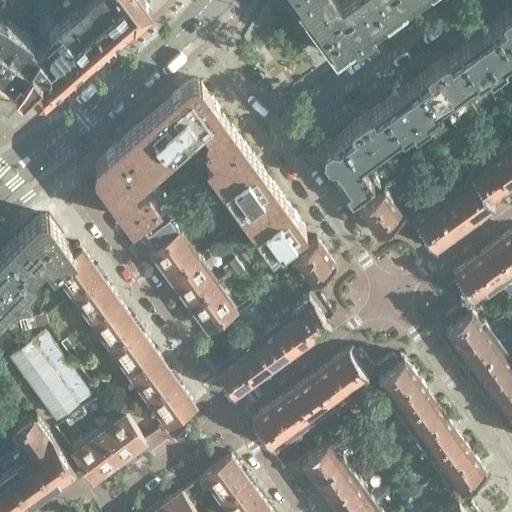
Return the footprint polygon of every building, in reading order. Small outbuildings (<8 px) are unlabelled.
[(128,21),(109,0),(88,0),(81,6),(109,38),(128,21)] [(149,3),(146,0),(109,0),(128,21),(131,18),(133,20),(150,5),(149,3)] [(387,16),(376,0),(340,0),(341,0),(340,0),(295,0),(304,12),(303,13),(309,21),(310,20),(335,54),(357,38),(358,40),(369,31),(373,28),(372,27),(387,16)] [(376,0),(387,16),(403,4),(403,5),(409,0),(376,0)] [(511,48),(511,2),(502,10),(503,12),(492,20),(511,48)] [(109,38),(81,6),(73,13),(70,10),(59,20),(89,55),(109,38)] [(0,58),(20,27),(6,18),(4,22),(0,19),(0,58)] [(89,55),(59,20),(48,29),(48,32),(50,33),(42,40),(70,72),(89,55)] [(511,50),(511,48),(492,20),(479,29),(469,36),(470,36),(456,46),(478,75),(479,74),(479,73),(487,67),(490,71),(505,60),(502,56),(511,50),(511,51),(511,50)] [(15,81),(37,51),(38,44),(31,40),(33,36),(20,27),(0,58),(0,70),(2,72),(15,81)] [(70,72),(42,40),(38,44),(37,51),(15,81),(16,81),(14,83),(21,89),(22,87),(24,89),(29,85),(37,95),(44,95),(70,72)] [(478,75),(456,46),(446,54),(444,52),(426,65),(427,67),(416,75),(437,104),(478,75)] [(437,104),(416,75),(403,84),(393,91),(394,91),(381,100),(402,130),(412,123),(414,125),(430,114),(428,111),(437,104)] [(204,113),(195,101),(209,91),(200,79),(199,80),(198,77),(191,77),(189,79),(188,78),(165,98),(193,129),(203,121),(200,116),(204,113)] [(241,135),(218,103),(219,103),(218,103),(218,100),(215,96),(213,95),(212,95),(209,91),(195,101),(204,113),(200,116),(203,121),(209,128),(206,130),(205,141),(214,153),(206,159),(207,160),(241,135)] [(193,129),(165,98),(149,112),(148,111),(145,115),(173,147),(193,129)] [(362,159),(402,130),(381,100),(370,109),(368,106),(350,120),(352,122),(340,130),(362,159)] [(173,147),(145,115),(136,122),(136,123),(125,133),(139,150),(137,151),(150,167),(173,147)] [(373,174),(362,159),(340,130),(323,142),(322,150),(351,190),(356,186),(373,174)] [(150,167),(137,151),(139,150),(125,133),(96,158),(97,159),(95,161),(94,167),(96,169),(95,170),(102,180),(117,169),(125,181),(129,178),(132,182),(150,167)] [(223,181),(257,157),(241,135),(207,160),(223,181)] [(511,146),(506,139),(488,153),(509,182),(510,181),(511,180),(511,146)] [(509,182),(488,153),(468,167),(471,170),(490,196),(498,190),(501,189),(506,186),(507,183),(509,182)] [(239,203),(273,179),(257,157),(223,181),(239,203)] [(158,200),(148,186),(143,185),(137,189),(132,182),(129,178),(125,181),(117,169),(102,180),(131,220),(158,200)] [(192,179),(187,173),(186,170),(181,174),(187,183),(192,179)] [(490,196),(471,170),(452,184),(475,216),(495,202),(490,196)] [(187,183),(181,174),(176,178),(182,186),(187,183)] [(365,198),(382,186),(373,174),(356,186),(365,198)] [(255,225),(289,200),(273,179),(239,203),(255,225)] [(475,216),(452,184),(433,198),(456,230),(475,216)] [(382,186),(365,198),(358,204),(365,213),(363,214),(369,221),(370,220),(377,229),(384,224),(389,232),(402,223),(403,212),(384,185),(382,186)] [(213,201),(207,192),(202,196),(208,205),(213,201)] [(180,226),(160,198),(158,200),(131,220),(136,226),(148,217),(157,229),(144,238),(150,246),(176,227),(177,228),(180,226)] [(456,230),(433,198),(411,213),(410,224),(423,243),(431,237),(436,245),(456,230)] [(299,228),(305,223),(296,211),(297,211),(297,210),(296,208),(293,204),(291,203),(290,203),(289,200),(255,225),(271,248),(284,239),(299,228)] [(219,209),(213,201),(208,205),(214,213),(219,209)] [(208,218),(203,211),(196,215),(201,222),(208,218)] [(67,240),(67,239),(63,233),(62,233),(48,214),(47,215),(46,213),(39,212),(37,214),(28,222),(41,234),(38,237),(49,252),(44,256),(52,266),(56,264),(56,263),(74,250),(72,247),(67,240)] [(410,224),(411,213),(403,212),(402,223),(410,224)] [(157,229),(148,217),(136,226),(135,227),(143,239),(144,238),(157,229)] [(37,263),(44,256),(49,252),(38,237),(41,234),(28,222),(16,234),(15,233),(0,248),(0,279),(16,295),(34,277),(33,273),(27,267),(34,260),(37,263)] [(511,226),(493,240),(511,267),(511,226)] [(196,254),(177,228),(176,227),(150,246),(148,248),(154,256),(156,254),(170,273),(196,254)] [(307,240),(299,228),(284,239),(293,251),(307,240)] [(335,260),(328,251),(330,249),(324,242),(323,243),(316,234),(293,251),(291,253),(311,280),(321,282),(333,273),(328,265),(335,260)] [(245,245),(239,237),(234,241),(240,249),(245,245)] [(511,270),(511,267),(493,240),(473,254),(494,284),(511,270)] [(103,269),(97,262),(95,263),(79,241),(72,247),(74,250),(56,263),(56,264),(75,290),(103,269)] [(251,253),(245,245),(240,249),(246,257),(251,253)] [(214,280),(196,254),(170,273),(183,291),(181,293),(186,300),(214,280)] [(494,284),(473,254),(454,269),(458,274),(450,280),(460,294),(471,295),(485,285),(487,289),(494,284)] [(240,262),(235,255),(229,259),(234,266),(240,262)] [(245,268),(240,262),(234,266),(239,273),(245,268)] [(119,297),(106,278),(108,277),(103,269),(75,290),(93,315),(119,297)] [(0,310),(16,295),(0,279),(0,310)] [(234,306),(214,280),(186,300),(192,308),(194,306),(208,325),(234,306)] [(320,290),(321,282),(311,280),(310,288),(320,290)] [(326,314),(333,309),(320,290),(310,288),(301,295),(302,297),(290,306),(311,335),(331,321),(326,314)] [(470,303),(471,295),(460,294),(459,302),(470,303)] [(140,321),(135,313),(133,315),(119,297),(93,315),(112,341),(140,321)] [(459,343),(488,321),(483,314),(480,317),(470,303),(459,302),(445,312),(448,316),(443,320),(446,323),(445,323),(452,332),(452,335),(456,340),(458,341),(459,343)] [(311,335),(290,306),(271,320),(292,349),(311,335)] [(48,320),(46,310),(39,312),(42,322),(48,320)] [(42,322),(39,312),(32,313),(35,324),(42,322)] [(35,324),(32,313),(19,317),(21,327),(35,324)] [(292,349),(271,320),(252,334),(273,363),(292,349)] [(157,348),(143,330),(146,328),(140,321),(112,341),(131,367),(157,348)] [(473,361),(502,340),(488,321),(459,343),(460,345),(461,347),(465,353),(467,353),(473,361)] [(88,389),(44,328),(11,352),(55,413),(88,389)] [(273,363),(252,334),(232,348),(254,377),(257,375),(264,370),(273,363)] [(72,343),(66,335),(60,339),(67,347),(72,343)] [(486,380),(511,361),(511,354),(502,340),(473,361),(479,370),(479,372),(482,377),(485,378),(486,380)] [(78,351),(72,343),(67,347),(73,355),(78,351)] [(369,370),(370,359),(360,345),(356,348),(352,343),(349,346),(349,345),(329,359),(350,389),(357,383),(355,380),(369,370)] [(178,373),(172,365),(170,367),(157,348),(131,367),(150,393),(178,373)] [(254,377),(232,348),(213,362),(234,391),(244,384),(251,379),(254,377)] [(418,373),(416,372),(416,369),(412,364),(410,363),(403,354),(400,351),(396,354),(392,350),(378,360),(377,371),(386,385),(383,387),(388,395),(418,373)] [(350,389),(329,359),(310,373),(331,402),(350,389)] [(377,371),(378,360),(370,359),(369,370),(377,371)] [(499,398),(511,389),(511,361),(486,380),(487,382),(488,384),(491,389),(494,390),(499,398)] [(195,401),(181,382),(183,380),(178,373),(150,393),(164,412),(157,418),(161,423),(166,420),(167,421),(195,401)] [(331,402),(310,373),(290,387),(312,416),(331,402)] [(401,413),(431,391),(425,384),(425,382),(421,376),(419,375),(418,373),(388,395),(401,413)] [(312,416),(290,387),(281,394),(274,398),(275,399),(271,401),(292,430),(312,416)] [(511,415),(511,389),(499,398),(506,407),(506,409),(509,414),(511,415)] [(415,432),(444,410),(443,409),(443,406),(439,401),(437,400),(431,391),(401,413),(415,432)] [(292,430),(271,401),(268,403),(261,408),(252,415),(273,445),(292,430)] [(77,415),(86,409),(82,404),(73,410),(77,415)] [(69,421),(77,415),(73,410),(65,416),(69,421)] [(428,450),(458,429),(452,421),(452,418),(448,413),(446,412),(444,410),(415,432),(428,450)] [(0,511),(9,511),(75,465),(36,411),(11,429),(17,438),(11,442),(19,453),(0,466),(0,511)] [(145,437),(127,411),(100,430),(121,458),(128,453),(126,451),(145,437)] [(442,469),(471,447),(470,446),(470,443),(466,438),(464,437),(458,429),(428,450),(442,469)] [(121,458),(100,430),(74,449),(93,475),(112,461),(113,464),(121,458)] [(315,475),(344,454),(330,434),(301,456),(308,466),(306,467),(310,473),(312,472),(315,475)] [(487,471),(485,468),(485,467),(479,458),(479,455),(475,450),(472,449),(471,447),(442,469),(447,476),(450,473),(461,488),(471,489),(486,479),(482,474),(487,471)] [(252,475),(246,468),(244,469),(230,450),(203,470),(204,472),(198,476),(203,482),(210,476),(224,496),(252,475)] [(329,494),(358,473),(344,454),(315,475),(317,479),(315,480),(320,486),(322,485),(329,494)] [(341,511),(344,511),(372,492),(358,473),(329,494),(336,504),(334,506),(338,511),(340,510),(341,511)] [(255,511),(269,503),(255,484),(257,482),(252,475),(224,496),(235,511),(255,511)] [(199,511),(200,511),(182,488),(181,486),(162,500),(161,498),(153,503),(159,511),(199,511)] [(470,497),(471,489),(461,488),(459,495),(470,497)] [(386,511),(372,492),(344,511),(386,511)] [(478,511),(480,511),(470,497),(459,495),(445,505),(443,501),(436,506),(439,511),(478,511)] [(159,511),(153,503),(146,509),(147,511),(145,511),(159,511)] [(275,511),(269,503),(255,511),(275,511)]
